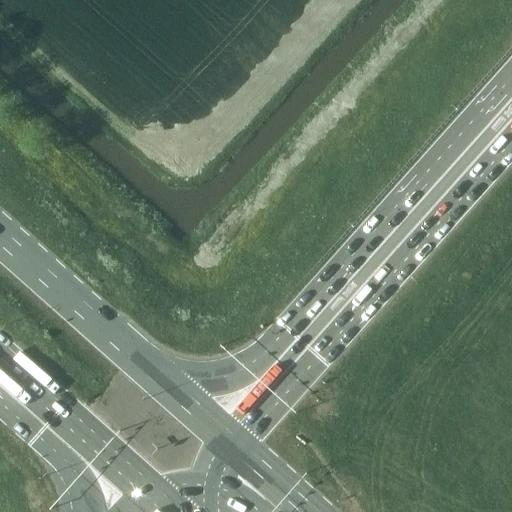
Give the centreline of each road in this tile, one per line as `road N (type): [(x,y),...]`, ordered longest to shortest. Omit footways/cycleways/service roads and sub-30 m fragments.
road 1 (motorway): [(511,108),(222,435)]
road 2 (primary): [(222,435),(0,236)]
road 3 (primary): [(0,360),(147,491)]
